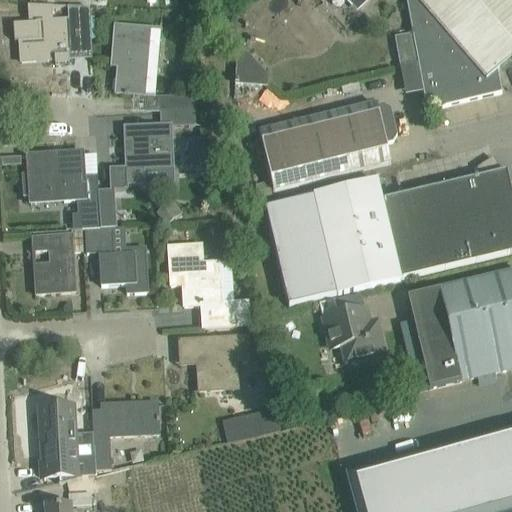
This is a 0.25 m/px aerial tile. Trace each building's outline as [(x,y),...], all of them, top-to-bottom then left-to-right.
[(348,0),(357,9),(367,0),(348,0)] [(498,73),(511,60),(511,0),(405,0),(413,36),(395,40),(400,70),(418,66),(427,113),(502,95),(498,73)] [(25,106),(76,103),(76,36),(55,37),(54,29),(39,30),(40,34),(19,35),(20,63),(16,63),(18,83),(24,83),(25,106)] [(118,77),(116,96),(155,100),(160,33),(115,29),(112,69),(121,69),(120,77),(118,77)] [(237,55),(235,87),(267,89),(268,80),(248,56),(237,55)] [(160,114),(194,113),(193,98),(159,99),(160,114)] [(390,166),(386,147),(393,145),(397,138),(391,111),(383,106),(376,108),(376,106),(259,136),(273,196),(390,166)] [(194,113),(160,114),(161,128),(124,130),(124,147),(134,146),(134,154),(125,155),(125,171),(110,171),(111,194),(127,193),(127,189),(144,188),(144,173),(173,171),(171,130),(201,129),(201,113),(194,113)] [(84,181),(83,155),(27,159),(28,177),(22,178),(24,199),(30,199),(63,197),(64,204),(78,204),(79,219),(74,219),(74,233),(99,231),(98,202),(97,201),(97,180),(84,181)] [(511,255),(511,189),(509,185),(507,174),(502,175),(493,160),(477,170),(479,180),(381,203),(377,185),(358,189),(314,200),(265,211),(288,310),(337,298),(381,288),(401,283),(400,282),(506,257),(511,255)] [(112,200),(97,201),(98,202),(99,231),(114,231),(112,200)] [(112,231),(99,232),(86,232),(87,256),(100,255),(101,289),(134,287),(135,296),(148,295),(146,251),(124,252),(124,258),(113,258),(112,231)] [(71,238),(32,241),(33,256),(50,255),(50,266),(34,267),(36,298),(75,295),(71,238)] [(201,308),(202,324),(203,331),(250,328),(248,304),(240,304),(240,301),(230,302),(228,268),(219,268),(219,266),(203,267),(202,248),(169,250),(171,289),(183,288),(184,309),(201,308)] [(413,324),(401,327),(417,394),(461,384),(511,371),(511,275),(500,278),(408,300),(413,324)] [(340,353),(345,370),(387,359),(378,321),(371,323),(368,309),(364,310),(360,296),(319,307),(323,321),(321,321),(330,355),(340,353)] [(65,306),(63,309),(64,315),(73,315),(72,306),(65,306)] [(197,361),(199,394),(238,392),(237,365),(249,364),(248,340),(179,344),(180,362),(197,361)] [(157,424),(159,424),(159,420),(157,420),(157,406),(101,408),(102,428),(103,440),(158,437),(157,424)] [(73,409),(40,411),(44,482),(89,480),(88,462),(76,463),(73,409)] [(280,435),(274,411),(222,424),(228,447),(280,435)] [(511,511),(511,430),(345,477),(354,511),(511,511)] [(94,450),(95,475),(110,475),(109,449),(94,450)] [(69,497),(70,508),(46,509),(46,511),(70,511),(71,511),(91,510),(90,496),(69,497)]
